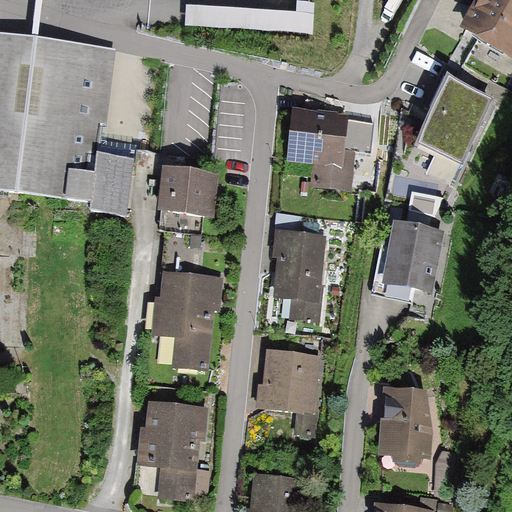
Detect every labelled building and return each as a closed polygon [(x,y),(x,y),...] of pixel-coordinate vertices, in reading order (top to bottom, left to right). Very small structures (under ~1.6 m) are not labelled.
[(511,0),(483,0),(465,33),(511,59),(511,0)] [(111,48),(0,34),(0,191),(87,202),(86,213),(127,218),(134,158),(98,154),(111,48)] [(495,106),(448,82),(416,146),(462,170),(495,106)] [(349,119),(292,112),(286,159),(315,163),(311,187),(351,192),(354,174),(374,176),(376,160),(357,158),(358,155),(345,154),(349,119)] [(221,177),(162,171),(158,215),(161,216),(159,233),(202,237),(205,219),(216,220),(218,208),(221,177)] [(453,237),(393,226),(387,260),(379,259),(373,295),(412,302),(410,311),(439,316),(453,237)] [(327,237),(275,233),(273,261),(279,262),(277,299),(293,300),(292,320),(322,322),(327,237)] [(0,343),(29,344),(29,253),(0,252),(0,343)] [(161,299),(158,299),(154,336),(177,339),(173,369),(208,373),(215,313),(220,314),(224,281),(164,274),(161,299)] [(316,359),(266,355),(262,410),(294,413),(292,436),(310,437),(316,359)] [(442,399),(383,394),(377,460),(436,465),(442,399)] [(198,411),(147,405),(139,463),(160,465),(156,491),(187,495),(198,411)] [(458,457),(437,457),(437,494),(458,494),(458,457)] [(295,511),(298,482),(252,479),(249,511),(295,511)]
